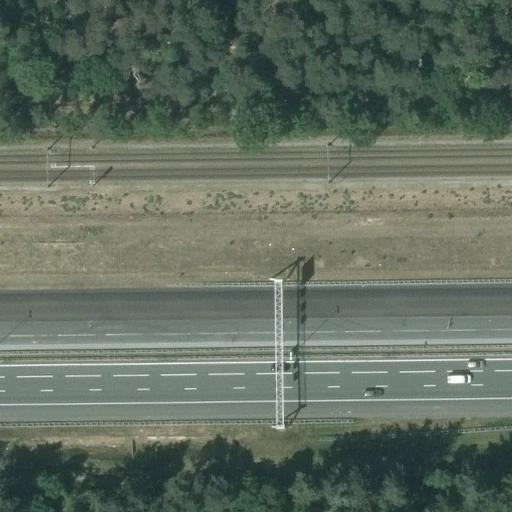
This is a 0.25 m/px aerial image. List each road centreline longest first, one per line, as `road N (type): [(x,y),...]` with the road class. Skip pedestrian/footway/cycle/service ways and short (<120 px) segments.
road 1 (motorway): [(511,323),(0,330)]
road 2 (motorway): [(0,386),(511,379)]
road 3 (track): [(511,79),(0,85)]
